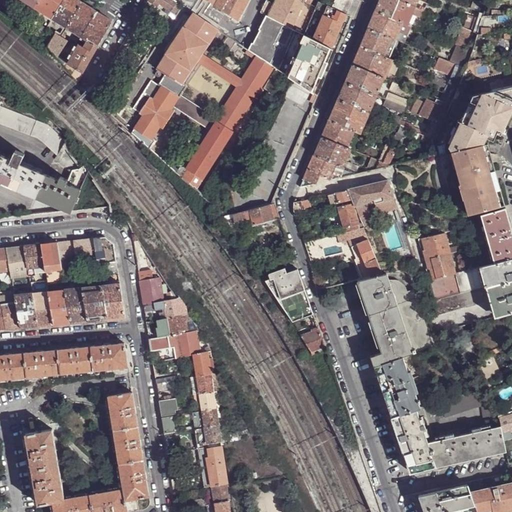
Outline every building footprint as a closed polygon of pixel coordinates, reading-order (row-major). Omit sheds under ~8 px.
[(40,0),(35,7),(53,18),(64,0),(40,0)] [(80,0),(64,0),(53,18),(67,28),(83,2),(80,0)] [(243,10),(247,0),(207,0),(238,20),(243,10)] [(268,16),(305,35),(317,7),(309,3),(302,0),(275,0),(274,3),(267,0),(261,13),(268,16)] [(352,0),(338,0),(334,8),(347,14),(352,0)] [(380,0),(379,2),(375,11),(403,22),(408,24),(413,13),(415,7),(398,0),(380,0)] [(90,6),(83,2),(67,28),(81,36),(82,37),(98,11),(90,6)] [(339,32),(347,14),(334,8),(327,5),(313,39),(332,49),(339,32)] [(424,8),(423,10),(430,13),(447,19),(449,15),(425,6),(424,8)] [(419,8),(415,7),(413,13),(427,19),(430,13),(423,10),(419,8)] [(107,17),(98,11),(82,37),(88,41),(88,40),(98,46),(105,35),(113,21),(107,17)] [(372,19),(368,28),(392,37),(396,39),(399,32),(403,22),(375,11),(372,19)] [(180,96),(187,85),(183,83),(198,60),(203,53),(219,29),(194,12),(184,27),(184,26),(166,53),(167,54),(157,68),(159,70),(165,74),(158,84),(152,80),(133,108),(143,115),(131,133),(150,149),(155,141),(152,139),(161,126),(163,127),(173,112),(171,110),(174,106),(180,96)] [(313,39),(305,35),(268,16),(261,29),(257,36),(250,50),(257,55),(275,67),(313,93),(332,49),(313,39)] [(41,37),(46,29),(43,26),(37,35),(41,37)] [(364,37),(360,46),(384,56),(392,37),(368,28),(364,37)] [(478,32),(473,30),(470,39),(475,41),(478,34),(478,32)] [(69,41),(62,36),(57,33),(48,47),(58,58),(60,55),(69,41)] [(392,37),(384,56),(389,58),(397,40),(396,39),(392,37)] [(461,39),(458,45),(470,50),(472,50),(475,41),(470,39),(468,42),(461,39)] [(78,48),(77,47),(69,61),(68,63),(83,73),(90,60),(98,46),(88,40),(88,41),(84,48),(80,45),(78,48)] [(456,44),(449,61),(462,67),(470,50),(458,45),(456,44)] [(356,57),(352,65),(384,78),(385,78),(388,72),(393,59),(389,58),(384,56),(360,46),(356,57)] [(315,94),(334,50),(332,49),(313,93),(315,94)] [(251,66),(242,80),(203,53),(198,60),(237,87),(237,88),(254,99),(261,89),(268,78),(251,66)] [(69,61),(60,55),(58,58),(66,67),(68,63),(69,61)] [(275,67),(257,55),(251,66),(268,78),(275,67)] [(446,60),(440,57),(435,69),(452,75),(454,71),(459,74),(462,67),(449,61),(446,60)] [(399,62),(393,59),(388,72),(394,74),(399,62)] [(78,81),(83,73),(68,63),(66,67),(78,81)] [(466,65),(463,74),(475,71),(473,64),(471,64),(466,65)] [(349,74),(345,82),(377,95),(384,78),(352,65),(349,74)] [(448,82),(435,77),(433,80),(447,86),(448,82)] [(401,85),(393,81),(390,90),(398,93),(401,85)] [(342,90),(338,99),(370,112),(377,95),(345,82),(342,90)] [(454,85),(448,82),(447,86),(444,93),(450,95),(454,85)] [(511,85),(504,87),(469,94),(470,101),(466,110),(454,105),(438,145),(440,154),(453,151),(487,143),(489,139),(490,140),(492,140),(494,138),(495,134),(501,136),(511,110),(511,85)] [(225,106),(216,121),(233,133),(224,147),(230,151),(248,122),(242,118),(254,100),(254,99),(237,88),(225,106)] [(261,89),(254,99),(254,100),(257,103),(264,92),(261,89)] [(389,92),(384,105),(404,114),(409,100),(389,92)] [(444,93),(441,101),(447,103),(450,95),(444,93)] [(208,113),(180,96),(174,106),(202,124),(208,113)] [(333,111),(330,120),(355,130),(361,133),(362,131),(370,112),(338,99),(333,111)] [(441,101),(437,99),(436,102),(428,99),(426,103),(421,101),(419,105),(416,103),(412,112),(434,121),(431,129),(436,131),(439,133),(450,105),(447,103),(441,101)] [(0,101),(0,123),(37,139),(42,142),(57,156),(66,142),(43,124),(0,107),(0,104),(1,102),(0,101)] [(382,109),(379,116),(399,124),(402,117),(382,109)] [(376,116),(370,112),(362,131),(369,134),(376,116)] [(326,130),(323,137),(348,148),(355,130),(330,120),(326,130)] [(216,121),(184,171),(180,168),(176,172),(196,190),(212,165),(224,147),(233,133),(216,121)] [(413,151),(413,154),(402,156),(402,157),(403,162),(430,156),(436,140),(433,139),(426,136),(402,126),(393,144),(400,147),(406,136),(413,139),(413,137),(423,140),(422,143),(427,145),(427,147),(419,150),(418,149),(413,151)] [(319,147),(315,155),(344,167),(352,149),(348,148),(323,137),(319,147)] [(379,140),(372,158),(379,161),(387,143),(379,140)] [(379,161),(391,165),(394,159),(399,148),(387,143),(379,161)] [(453,151),(471,214),(501,206),(498,194),(494,180),(491,181),(488,172),(495,170),(487,143),(453,151)] [(71,211),(75,204),(76,205),(79,199),(77,198),(81,191),(67,185),(68,182),(67,181),(60,178),(59,181),(33,170),(32,173),(20,167),(25,156),(16,151),(11,160),(0,155),(0,180),(2,181),(3,181),(8,183),(9,184),(57,205),(53,214),(71,212),(71,211)] [(346,167),(345,168),(344,167),(315,155),(309,170),(302,186),(358,173),(358,172),(346,167)] [(394,159),(391,165),(397,164),(403,162),(402,157),(394,159)] [(372,158),(366,171),(375,169),(391,165),(379,161),(372,158)] [(348,162),(346,167),(358,172),(360,167),(348,162)] [(367,202),(375,199),(376,203),(395,197),(389,179),(349,189),(349,190),(350,190),(354,201),(357,209),(359,212),(364,226),(368,225),(364,216),(371,214),(367,202)] [(332,206),(338,205),(353,202),(354,201),(350,190),(349,190),(329,195),(332,206)] [(379,210),(397,204),(395,197),(376,203),(379,210)] [(295,212),(296,214),(305,211),(312,210),(310,199),(295,202),(295,209),(295,212)] [(342,219),(346,232),(348,231),(361,228),(356,213),(355,209),(353,202),(338,205),(342,219)] [(276,203),(225,216),(229,224),(234,223),(252,219),(254,225),(274,220),(273,218),(279,216),(276,203)] [(494,262),(511,257),(511,226),(507,207),(481,214),(494,262)] [(349,236),(350,238),(357,256),(363,254),(360,244),(360,243),(359,241),(368,238),(364,227),(361,228),(348,231),(346,232),(338,234),(339,239),(349,236)] [(428,259),(450,253),(450,250),(445,232),(433,235),(431,235),(424,237),(425,243),(424,244),(428,259)] [(102,263),(116,262),(113,245),(105,238),(94,239),(97,256),(98,264),(102,263)] [(305,241),(308,251),(324,247),(320,238),(305,241)] [(372,276),(382,274),(368,238),(359,241),(360,243),(360,244),(363,254),(357,256),(360,264),(362,270),(361,270),(363,277),(371,274),(372,276)] [(57,243),(60,260),(97,256),(94,239),(87,240),(69,242),(57,243)] [(65,289),(62,271),(60,260),(57,243),(48,244),(40,245),(45,272),(49,292),(65,289)] [(45,272),(40,245),(30,246),(24,247),(28,270),(29,278),(36,277),(35,274),(45,272)] [(12,281),(29,278),(28,270),(24,247),(11,248),(6,249),(10,271),(11,278),(12,281)] [(0,272),(10,271),(6,249),(0,249),(0,272)] [(452,260),(459,259),(459,250),(450,253),(452,260)] [(452,260),(450,253),(428,259),(431,273),(433,273),(435,279),(456,273),(452,260)] [(511,257),(494,262),(460,272),(457,272),(456,273),(435,279),(430,280),(435,299),(511,278),(511,257)] [(305,289),(297,268),(287,272),(285,267),(269,273),(269,274),(270,278),(266,280),(293,321),(310,315),(311,318),(314,317),(305,289)] [(138,272),(140,281),(162,277),(157,270),(138,272)] [(416,352),(388,273),(382,274),(372,276),(363,279),(363,278),(358,280),(371,318),(384,354),(372,358),(375,365),(404,355),(404,356),(412,353),(416,352)] [(143,298),(144,306),(154,304),(166,301),(162,277),(140,281),(143,298)] [(511,278),(435,299),(433,300),(438,315),(490,301),(492,309),(496,308),(498,315),(511,311),(511,278)] [(122,301),(119,283),(101,285),(107,320),(116,319),(125,318),(122,301)] [(97,321),(107,320),(101,285),(82,287),(88,321),(97,321)] [(79,322),(88,321),(82,287),(65,289),(71,323),(79,322)] [(62,324),(71,323),(65,289),(49,292),(54,325),(62,324)] [(47,326),(54,325),(49,292),(32,293),(38,327),(47,326)] [(28,327),(38,327),(32,293),(15,295),(16,303),(21,328),(28,327)] [(0,305),(2,305),(16,303),(15,295),(0,297),(0,305)] [(166,317),(167,319),(180,316),(178,300),(178,299),(176,299),(166,301),(154,304),(155,311),(165,309),(166,317)] [(16,329),(21,328),(16,303),(2,305),(7,330),(16,329)] [(168,326),(170,336),(188,333),(186,322),(191,321),(187,315),(180,316),(167,319),(163,319),(156,321),(158,328),(168,326)] [(325,346),(319,330),(301,336),(311,351),(325,346)] [(148,332),(149,339),(158,338),(157,331),(148,332)] [(175,352),(176,358),(194,354),(201,353),(196,332),(188,333),(170,336),(158,338),(149,339),(150,346),(151,351),(171,348),(174,348),(175,352)] [(105,344),(91,346),(93,371),(128,367),(124,342),(118,343),(105,344)] [(84,347),(57,349),(60,374),(93,371),(91,346),(84,347)] [(48,350),(24,353),(26,378),(60,374),(57,349),(48,350)] [(213,358),(211,358),(210,351),(201,353),(194,354),(198,377),(211,374),(211,370),(214,370),(213,358)] [(0,355),(0,380),(26,378),(24,353),(0,355)] [(417,409),(421,407),(413,384),(404,356),(404,355),(375,365),(384,394),(392,417),(417,409)] [(211,374),(198,377),(192,378),(194,395),(216,392),(215,383),(215,374),(211,374)] [(499,415),(497,404),(488,391),(486,390),(433,407),(435,415),(444,412),(445,417),(482,405),(485,418),(499,415)] [(108,396),(114,429),(138,426),(133,396),(132,392),(108,396)] [(216,392),(194,395),(196,406),(202,405),(203,412),(219,409),(216,392)] [(161,412),(162,418),(167,417),(176,416),(175,412),(178,411),(176,398),(171,399),(165,400),(164,400),(162,400),(159,401),(161,412)] [(219,409),(203,412),(205,428),(222,426),(219,409)] [(410,472),(436,466),(440,465),(473,458),(507,450),(503,432),(502,426),(485,429),(485,426),(479,428),(479,431),(455,436),(454,433),(442,436),(442,439),(428,442),(424,430),(426,429),(424,423),(422,424),(417,409),(392,417),(400,439),(408,464),(410,472)] [(511,411),(499,415),(502,426),(503,432),(511,429),(511,411)] [(138,426),(114,429),(119,463),(143,458),(139,435),(138,426)] [(222,426),(205,428),(208,445),(221,443),(224,443),(222,426)] [(200,429),(202,449),(207,448),(208,448),(208,445),(205,428),(200,429)] [(25,433),(31,469),(58,464),(52,429),(25,433)] [(227,484),(228,484),(230,484),(230,479),(227,479),(221,446),(209,448),(211,457),(208,457),(210,466),(201,468),(204,488),(207,488),(213,487),(227,484)] [(127,511),(126,501),(149,496),(147,482),(143,458),(119,463),(124,488),(90,494),(92,511),(127,511)] [(92,511),(90,494),(64,499),(58,464),(31,469),(38,505),(52,502),(53,511),(92,511)] [(511,511),(511,483),(510,484),(486,489),(471,493),(478,508),(477,509),(478,511),(511,511)] [(213,487),(215,504),(230,502),(227,484),(213,487)] [(451,489),(428,494),(419,496),(422,504),(425,511),(448,511),(455,510),(456,511),(478,511),(477,509),(478,508),(471,493),(468,485),(451,489)] [(209,500),(210,505),(215,504),(213,487),(207,488),(209,500)] [(190,500),(192,509),(207,506),(210,505),(209,500),(204,501),(201,499),(190,500)] [(215,504),(216,511),(231,511),(230,502),(215,504)]
